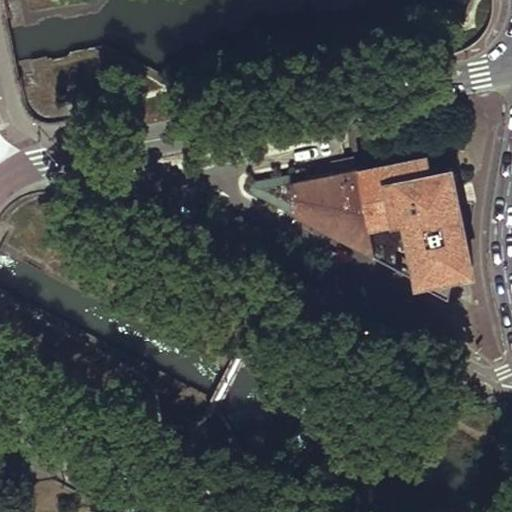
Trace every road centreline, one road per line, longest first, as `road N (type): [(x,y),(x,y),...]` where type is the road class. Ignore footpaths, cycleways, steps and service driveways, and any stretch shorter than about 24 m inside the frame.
road 1 (residential): [(91,151),(130,191),(467,368),(511,380)]
road 2 (primary): [(91,151),(511,65)]
road 3 (secondary): [(0,410),(197,511)]
